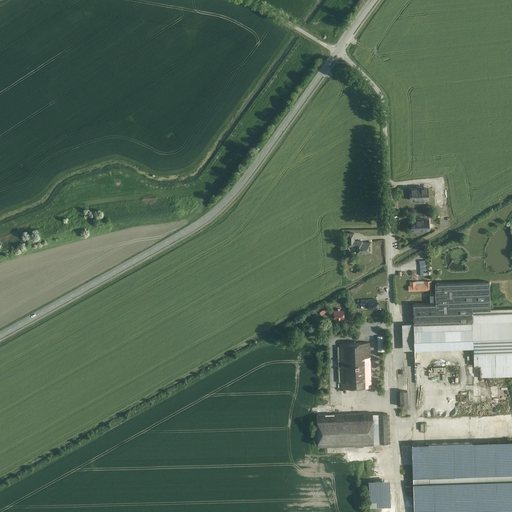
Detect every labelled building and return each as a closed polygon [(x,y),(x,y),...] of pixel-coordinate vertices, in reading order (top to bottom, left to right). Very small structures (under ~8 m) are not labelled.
[(428,200),(428,187),(409,188),(410,201),(428,200)] [(428,219),(410,220),(410,231),(429,230),(428,219)] [(354,232),(345,233),(345,246),(355,246),(356,253),(370,253),(370,241),(354,241),(354,232)] [(511,308),(489,310),(488,281),(433,283),(434,303),(411,304),(412,324),(413,351),(472,348),(473,366),(478,366),(479,378),(511,376),(511,308)] [(407,282),(407,292),(431,292),(430,282),(407,282)] [(343,310),(332,311),(332,319),(344,319),(343,310)] [(402,351),(413,351),(412,324),(401,324),(402,351)] [(370,343),(339,344),(341,389),(372,388),(370,343)] [(406,391),(398,391),(398,406),(406,406),(406,391)] [(371,412),(316,414),(317,448),(372,446),(372,444),(389,443),(388,413),(371,414),(371,412)] [(511,441),(410,445),(412,511),(488,511),(511,511),(511,441)] [(367,480),(368,507),(388,506),(387,480),(367,480)]
